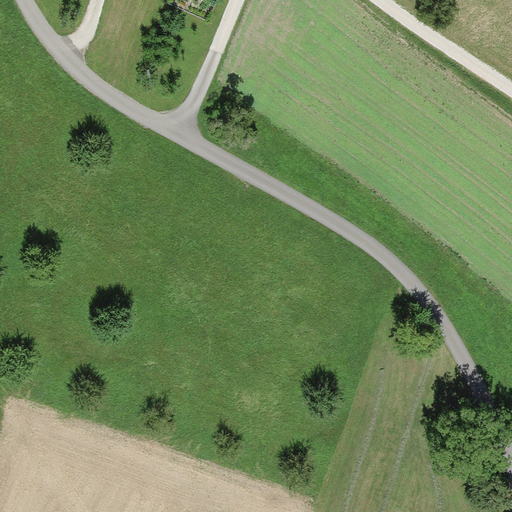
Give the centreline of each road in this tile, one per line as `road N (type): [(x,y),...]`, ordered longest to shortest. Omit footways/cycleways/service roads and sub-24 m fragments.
road 1 (residential): [(21,0),(70,68),(134,115),(365,242),(426,304),(511,472)]
road 2 (track): [(511,93),(376,0)]
road 3 (track): [(176,132),(235,0)]
